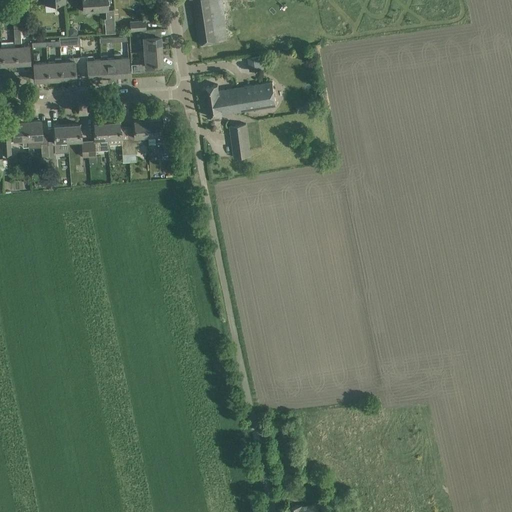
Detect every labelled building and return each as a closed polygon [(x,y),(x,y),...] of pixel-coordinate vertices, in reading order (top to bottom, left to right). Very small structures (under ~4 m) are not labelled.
[(82,0),(83,5),(83,11),(107,9),(106,0),(82,0)] [(192,0),(199,44),(226,40),(222,0),(192,0)] [(105,12),(107,34),(115,33),(113,12),(105,12)] [(130,22),(131,30),(145,29),(144,21),(130,22)] [(21,23),(14,24),(15,41),(14,42),(15,46),(16,64),(30,63),(29,46),(21,46),(20,28),(21,28),(21,23)] [(318,26),(260,35),(261,40),(252,42),(254,52),(321,42),(318,26)] [(144,51),(161,50),(160,36),(154,37),(154,31),(139,32),(140,44),(144,44),(144,51)] [(59,37),(59,41),(60,41),(60,45),(79,44),(78,36),(59,37)] [(2,46),(1,46),(2,64),(16,64),(15,46),(2,46)] [(162,64),(161,50),(144,51),(145,59),(141,59),(142,72),(157,71),(156,65),(162,64)] [(115,75),(129,74),(128,57),(121,58),(121,53),(114,54),(114,58),(115,75)] [(102,76),(115,75),(114,58),(108,59),(108,55),(101,56),(101,59),(102,76)] [(265,68),(262,55),(248,57),(250,71),(265,68)] [(88,77),(102,76),(101,59),(95,60),(94,56),(80,57),(81,71),(87,71),(88,77)] [(48,80),(62,79),(60,57),(56,58),(56,62),(47,62),(48,80)] [(75,72),(81,71),(80,57),(68,58),(68,61),(62,61),(61,57),(60,57),(62,79),(76,78),(75,72)] [(34,66),(34,80),(48,80),(47,62),(33,63),(34,66)] [(273,82),(237,88),(241,111),(276,105),(273,82)] [(208,116),(218,115),(241,111),(237,88),(219,91),(218,84),(213,85),(203,87),(208,116)] [(160,118),(146,119),(148,136),(147,136),(148,145),(155,144),(155,141),(161,141),(162,151),(168,151),(167,136),(161,137),(161,135),(161,125),(159,125),(159,119),(160,119),(160,118)] [(146,119),(132,120),(132,121),(133,121),(134,127),(133,127),(133,137),(134,137),(135,140),(135,144),(140,144),(139,136),(148,136),(146,119)] [(40,120),(26,121),(28,145),(33,144),(33,139),(41,139),(40,120)] [(94,141),(88,142),(89,156),(95,156),(95,150),(108,149),(108,144),(107,139),(108,139),(107,122),(106,120),(107,120),(98,120),(98,121),(99,121),(99,122),(93,122),(93,123),(94,123),(94,129),(93,129),(94,139),(94,141)] [(13,129),(0,129),(1,141),(10,141),(14,140),(22,140),(23,145),(28,145),(26,121),(12,122),(13,129)] [(108,144),(122,143),(121,138),(122,138),(122,137),(121,128),(120,128),(120,122),(121,122),(121,121),(107,122),(108,139),(107,139),(108,144)] [(48,140),(48,143),(48,145),(48,144),(55,144),(55,147),(68,146),(68,141),(67,124),(52,125),(53,126),(54,126),(54,132),(53,132),(53,140),(48,140)] [(67,124),(68,141),(82,140),(81,131),(80,131),(79,125),(81,125),(81,124),(67,124)] [(230,126),(234,158),(250,156),(246,124),(230,126)] [(1,141),(2,154),(11,154),(10,141),(1,141)] [(81,142),(82,156),(89,156),(88,142),(81,142)] [(287,511),(331,511),(331,503),(319,504),(302,506),(302,505),(287,506),(287,511)]
